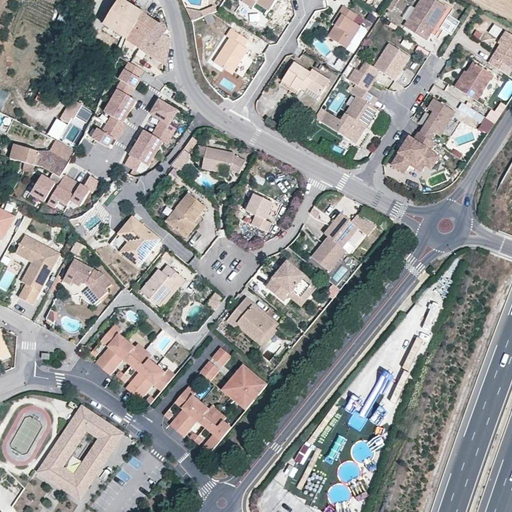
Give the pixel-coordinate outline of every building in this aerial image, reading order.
[(105,25),(123,36),(128,39),(144,14),(122,0),(105,25)] [(243,0),(254,7),(257,1),(270,10),(276,0),(243,0)] [(393,10),(396,0),(388,0),(385,7),(393,10)] [(449,4),(443,0),(419,0),(406,22),(428,37),(433,29),(430,27),(437,16),(440,18),(449,4)] [(256,25),(262,15),(241,2),(234,12),(256,25)] [(212,5),(200,10),(202,16),(214,11),(212,5)] [(342,16),(336,26),(329,36),(347,48),(361,26),(353,21),(357,15),(344,7),(339,14),(342,16)] [(186,8),(191,20),(202,16),(200,10),(186,8)] [(144,12),(144,14),(128,39),(127,40),(142,49),(159,24),(147,16),(148,15),(144,12)] [(333,23),(336,26),(342,16),(339,14),(333,23)] [(440,18),(437,16),(430,27),(433,29),(440,18)] [(159,24),(142,49),(165,63),(170,37),(169,32),(164,29),(166,26),(163,24),(161,26),(159,24)] [(241,57),(248,48),(244,45),(248,38),(231,27),(226,34),(230,36),(213,60),(231,72),(241,57)] [(501,43),(509,31),(507,29),(499,41),(501,43)] [(511,32),(509,31),(501,43),(490,61),(500,68),(504,62),(511,66),(511,32)] [(127,40),(128,39),(123,36),(118,48),(123,51),(127,40)] [(409,49),(413,42),(403,37),(400,44),(409,49)] [(411,55),(390,42),(375,65),(381,69),(396,79),(411,55)] [(250,49),(248,48),(241,57),(244,60),(250,49)] [(346,61),(334,53),(330,61),(341,68),(346,61)] [(141,69),(128,60),(123,68),(124,68),(118,78),(120,80),(131,86),(133,87),(139,77),(137,76),(141,69)] [(381,69),(375,65),(367,60),(360,72),(374,81),(381,69)] [(494,73),(474,60),(468,70),(462,80),(460,78),(455,85),(461,88),(474,97),(478,99),(494,73)] [(310,86),(308,88),(321,96),(330,81),(312,69),(310,72),(295,63),(282,83),(299,94),(302,88),(306,83),(310,86)] [(360,72),(355,69),(348,80),(356,85),(367,92),(374,81),(360,72)] [(468,70),(466,69),(460,78),(462,80),(468,70)] [(507,101),(511,92),(511,80),(507,78),(498,97),(507,101)] [(126,94),(131,86),(120,80),(115,88),(117,89),(110,100),(127,110),(134,99),(126,94)] [(372,107),(378,98),(367,92),(356,85),(351,93),(356,97),(341,121),(327,112),(321,122),(356,144),(378,110),(372,107)] [(474,97),(461,88),(456,96),(464,101),(469,104),(474,97)] [(176,109),(158,98),(149,112),(160,118),(155,125),(170,134),(175,127),(168,122),(176,109)] [(71,99),(59,118),(66,123),(70,118),(72,119),(80,105),(71,99)] [(456,112),(434,99),(428,108),(433,112),(420,133),(431,140),(436,133),(441,136),(456,112)] [(120,120),(127,110),(110,100),(104,110),(109,114),(104,122),(119,131),(124,123),(120,120)] [(469,104),(464,101),(460,107),(483,122),(479,128),(488,133),(495,121),(469,104)] [(119,131),(104,122),(99,129),(96,127),(90,137),(106,146),(112,137),(114,139),(119,131)] [(170,134),(155,125),(151,133),(143,128),(136,140),(154,151),(161,139),(166,142),(170,134)] [(420,133),(419,132),(414,140),(409,137),(391,165),(401,171),(409,160),(417,165),(420,162),(425,165),(431,169),(440,156),(431,150),(436,143),(431,140),(420,133)] [(183,149),(170,164),(177,170),(189,155),(188,154),(198,141),(191,137),(183,149)] [(74,150),(55,140),(50,150),(67,160),(74,150)] [(154,151),(136,140),(123,161),(135,168),(139,160),(146,164),(154,151)] [(40,166),(59,176),(59,175),(67,160),(50,150),(38,151),(11,142),(7,157),(17,159),(24,161),(33,164),(40,166)] [(202,168),(218,171),(219,169),(229,171),(238,175),(245,162),(233,156),(233,152),(197,145),(196,155),(204,157),(202,168)] [(425,165),(420,162),(417,165),(409,160),(401,171),(404,173),(410,165),(421,172),(425,165)] [(33,164),(24,161),(22,167),(31,170),(33,164)] [(228,177),(229,171),(219,169),(218,171),(217,175),(228,177)] [(80,184),(64,175),(47,203),(55,208),(59,201),(67,206),(71,200),(80,184)] [(92,192),(99,181),(90,175),(83,186),(80,184),(71,200),(80,206),(89,191),(92,192)] [(55,184),(41,176),(30,193),(45,202),(55,184)] [(204,206),(187,192),(174,208),(177,210),(167,223),(184,237),(195,224),(192,221),(197,215),(204,206)] [(255,194),(247,211),(256,216),(252,225),(267,233),(272,224),(266,220),(274,203),(255,194)] [(13,215),(0,207),(0,236),(1,237),(13,215)] [(177,210),(174,208),(164,220),(167,223),(177,210)] [(138,220),(132,215),(129,218),(135,224),(138,220)] [(200,217),(197,215),(192,221),(195,224),(200,217)] [(330,238),(342,248),(343,249),(360,228),(369,235),(377,225),(358,215),(353,222),(343,215),(326,235),(330,238)] [(129,238),(118,251),(135,266),(159,238),(138,220),(135,224),(129,218),(119,229),(129,238)] [(129,238),(119,229),(116,232),(124,238),(115,248),(118,251),(129,238)] [(35,258),(33,262),(23,282),(27,284),(21,296),(34,303),(60,254),(26,235),(16,254),(28,260),(30,255),(35,258)] [(330,238),(314,258),(331,272),(348,252),(343,249),(342,248),(330,238)] [(105,275),(76,259),(64,280),(71,285),(73,281),(75,278),(83,282),(87,284),(88,282),(91,286),(89,287),(100,300),(109,293),(107,290),(113,285),(105,275)] [(272,277),(275,279),(281,271),(284,273),(292,264),(287,259),(272,277)] [(142,290),(161,305),(178,283),(181,286),(187,279),(170,264),(165,271),(161,268),(142,290)] [(301,300),(315,283),(292,264),(284,273),(281,271),(275,279),(268,287),(285,301),(290,296),(292,293),(301,300)] [(178,283),(161,305),(164,308),(181,286),(178,283)] [(290,296),(303,306),(319,286),(315,283),(301,300),(292,293),(290,296)] [(223,301),(215,294),(207,304),(215,311),(223,301)] [(247,298),(245,301),(254,307),(256,305),(247,298)] [(254,307),(245,301),(229,322),(235,327),(239,323),(260,340),(273,323),(254,307)] [(56,321),(55,312),(51,310),(46,319),(48,320),(52,323),(54,324),(56,321)] [(122,331),(114,325),(112,329),(119,335),(122,331)] [(142,353),(135,348),(119,335),(112,329),(101,342),(109,349),(96,365),(111,376),(124,361),(139,373),(126,389),(141,401),(153,385),(162,392),(172,378),(165,372),(149,359),(142,353)] [(0,359),(9,355),(5,344),(0,341),(0,359)] [(145,350),(138,344),(135,348),(142,353),(145,350)] [(221,347),(212,358),(222,366),(231,356),(221,347)] [(95,358),(99,354),(94,350),(90,355),(95,358)] [(152,356),(145,350),(142,353),(149,359),(152,356)] [(209,361),(200,372),(209,380),(210,381),(220,370),(209,361)] [(239,379),(259,395),(268,385),(247,368),(239,379)] [(175,375),(168,369),(165,372),(172,378),(175,375)] [(129,379),(125,375),(120,371),(116,376),(125,383),(129,379)] [(226,394),(246,411),(255,400),(235,383),(226,394)] [(193,396),(196,392),(189,386),(186,390),(193,396)] [(193,396),(186,390),(175,403),(183,410),(170,426),(177,431),(201,403),(193,396)] [(155,400),(150,396),(146,401),(151,404),(155,400)] [(216,415),(209,409),(201,403),(177,431),(184,437),(198,422),(205,428),(216,415)] [(212,406),(209,409),(216,415),(219,412),(212,406)] [(99,465),(120,434),(78,407),(35,473),(63,492),(66,487),(74,492),(74,494),(75,494),(75,492),(95,462),(99,465)] [(173,415),(169,411),(165,416),(169,420),(173,415)] [(224,421),(226,418),(219,412),(216,415),(224,421)] [(208,457),(231,428),(224,421),(216,415),(205,428),(213,435),(200,451),(208,457)] [(199,436),(194,433),(190,437),(195,441),(199,436)] [(199,445),(203,440),(199,436),(195,441),(199,445)] [(76,500),(99,465),(95,462),(75,492),(75,494),(74,494),(74,492),(66,487),(63,492),(76,500)]
